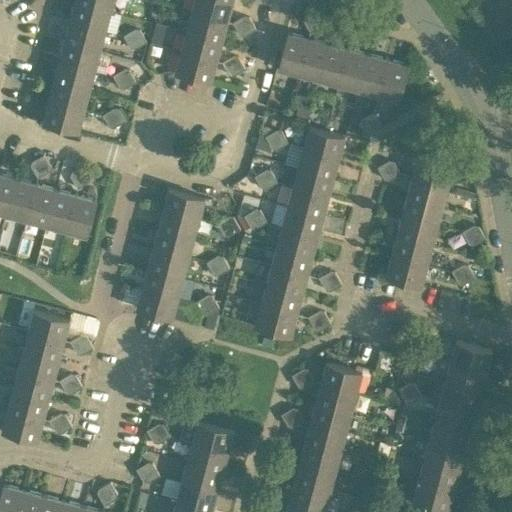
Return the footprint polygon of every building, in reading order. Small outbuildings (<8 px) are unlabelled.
[(74,0),(75,1),(115,12),(116,10),(111,9),(113,0),(74,0)] [(193,0),(191,12),(227,22),(233,2),(225,0),(193,0)] [(75,1),(69,20),(105,30),(110,15),(114,16),(115,12),(75,1)] [(302,18),(305,24),(320,15),(316,7),(304,14),(302,18)] [(181,30),(222,41),(227,22),(191,12),(186,28),(182,27),(181,30)] [(244,14),(239,17),(248,32),(255,28),(249,16),(244,14)] [(323,19),(320,15),(305,24),(310,31),(322,24),(323,19)] [(244,35),(248,32),(239,17),(232,21),(239,33),(244,35)] [(342,29),(345,34),(360,25),(355,18),(343,24),(342,29)] [(69,20),(64,40),(100,50),(105,30),(69,20)] [(360,25),(345,34),(349,41),(361,34),(363,30),(360,25)] [(139,45),(146,41),(147,41),(140,28),(135,27),(130,30),(139,45)] [(134,48),(139,45),(130,30),(123,34),(130,46),(134,48)] [(180,51),(217,61),(222,41),(181,30),(180,33),(184,34),(180,51)] [(277,68),(298,74),(308,38),(287,32),(277,68)] [(328,43),(308,38),(298,74),(316,78),(315,83),(317,84),(328,43)] [(64,40),(58,60),(95,70),(100,50),(64,40)] [(348,48),(328,43),(317,84),(320,85),(321,80),(338,84),(348,48)] [(368,54),(348,48),(338,84),(355,89),(354,94),(357,95),(368,54)] [(174,71),(211,81),(217,61),(180,51),(174,71)] [(234,54),(229,57),(237,72),(245,67),(238,55),(234,54)] [(388,59),(368,54),(357,95),(360,95),(361,91),(378,95),(388,59)] [(233,74),(237,72),(229,57),(221,61),(228,73),(233,74)] [(388,59),(378,95),(399,101),(408,64),(388,59)] [(58,60),(53,80),(89,90),(95,70),(58,60)] [(125,67),(120,70),(128,85),(136,80),(129,68),(125,67)] [(119,86),(123,87),(128,85),(120,70),(112,74),(119,86)] [(53,80),(48,99),(84,109),(89,90),(53,80)] [(78,130),(84,109),(48,99),(42,120),(78,130)] [(114,106),(109,109),(118,124),(125,119),(118,107),(114,106)] [(295,114),(307,117),(309,109),(304,108),(297,106),(295,114)] [(113,126),(118,124),(109,109),(102,113),(109,125),(113,126)] [(359,122),(362,127),(377,118),(373,111),(360,118),(359,122)] [(380,123),(377,118),(362,127),(366,134),(379,128),(380,123)] [(308,125),(302,146),(339,156),(344,135),(308,125)] [(277,128),(272,130),(281,145),(288,141),(281,129),(277,128)] [(276,148),(281,145),(272,130),(265,135),(271,147),(276,148)] [(333,175),(339,156),(302,146),(297,166),(333,175)] [(48,160),(43,153),(31,160),(30,164),(33,169),(48,160)] [(417,154),(412,175),(448,185),(454,164),(417,154)] [(389,159),(385,161),(393,176),(400,172),(393,160),(389,159)] [(48,160),(33,169),(37,176),(49,169),(51,165),(48,160)] [(388,179),(393,176),(385,161),(377,166),(384,178),(388,179)] [(70,175),(73,180),(88,171),(83,163),(71,170),(70,175)] [(328,195),(333,175),(297,166),(292,185),(328,195)] [(266,167),(261,170),(270,185),(277,181),(270,169),(266,167)] [(266,188),(270,185),(261,170),(254,174),(261,187),(266,188)] [(88,171),(73,180),(77,187),(89,180),(90,176),(88,171)] [(16,177),(0,172),(0,211),(4,213),(2,218),(5,218),(16,177)] [(406,195),(447,205),(447,203),(444,202),(448,185),(412,175),(406,195)] [(9,214),(26,219),(36,183),(16,177),(5,218),(8,219),(9,214)] [(56,188),(36,183),(26,219),(43,224),(42,228),(44,229),(56,188)] [(323,215),(328,195),(292,185),(286,205),(323,215)] [(456,186),(453,195),(472,201),(475,192),(456,186)] [(163,208),(199,218),(205,197),(168,187),(163,208)] [(49,225),(65,230),(75,194),(56,188),(44,229),(48,230),(49,225)] [(96,199),(75,194),(65,230),(86,236),(96,199)] [(401,214),(438,224),(442,208),(446,209),(447,205),(406,195),(401,214)] [(317,235),(323,215),(286,205),(281,225),(317,235)] [(251,209),(260,224),(267,220),(259,208),(255,207),(251,209)] [(157,228),(194,237),(199,218),(163,208),(157,228)] [(254,227),(260,224),(251,209),(243,214),(250,226),(254,227)] [(229,214),(224,217),(232,232),(240,228),(233,215),(229,214)] [(396,234),(432,244),(438,224),(401,214),(396,234)] [(228,235),(232,232),(224,217),(217,221),(223,234),(228,235)] [(474,223),(468,226),(477,241),(485,236),(478,224),(474,223)] [(312,255),(317,235),(281,225),(276,242),(272,241),(271,244),(312,255)] [(473,243),(477,241),(468,226),(461,230),(468,242),(473,243)] [(152,247),(189,257),(194,237),(157,228),(152,247)] [(390,254),(427,264),(432,244),(396,234),(390,254)] [(307,274),(312,255),(271,244),(270,247),(274,248),(270,264),(307,274)] [(147,267),(183,277),(189,257),(152,247),(147,267)] [(218,254),(213,257),(222,271),(229,267),(223,255),(218,254)] [(421,284),(427,264),(390,254),(385,274),(421,284)] [(217,274),(222,271),(213,257),(206,261),(213,273),(217,274)] [(463,263),(458,265),(467,280),(475,276),(467,263),(463,263)] [(301,294),(307,274),(270,264),(265,282),(261,281),(260,283),(301,294)] [(462,283),(467,280),(458,265),(451,270),(458,282),(462,283)] [(183,277),(147,267),(141,287),(178,297),(183,277)] [(330,269),(325,272),(333,287),(341,283),(334,270),(330,269)] [(329,289),(333,287),(325,272),(318,276),(325,289),(329,289)] [(296,314),(301,294),(260,283),(259,287),(264,288),(260,304),(296,314)] [(178,297),(141,287),(136,307),(172,317),(178,297)] [(207,293),(202,296),(211,310),(218,306),(219,306),(222,291),(214,288),(212,294),(207,293)] [(206,313),(211,310),(202,296),(195,300),(202,312),(206,313)] [(290,334),(296,314),(260,304),(254,325),(290,334)] [(34,309),(28,329),(64,339),(70,319),(34,309)] [(323,327),(330,322),(331,322),(324,310),(320,309),(315,312),(323,327)] [(318,329),(323,327),(315,312),(308,315),(314,328),(318,329)] [(19,348),(59,359),(64,339),(28,329),(24,347),(19,346),(19,348)] [(82,333),(77,336),(85,350),(93,346),(86,334),(82,333)] [(80,353),(85,350),(77,336),(70,340),(76,352),(80,353)] [(454,340),(449,360),(485,370),(491,350),(454,340)] [(420,341),(416,344),(424,358),(431,354),(425,342),(420,341)] [(419,361),(424,358),(416,344),(408,348),(415,360),(419,361)] [(18,369),(54,379),(59,359),(19,348),(18,351),(23,353),(18,369)] [(480,390),(485,370),(449,360),(443,380),(480,390)] [(326,362),(320,382),(356,392),(362,372),(326,362)] [(303,367),(299,369),(307,384),(314,380),(308,368),(303,367)] [(8,387),(48,398),(54,379),(18,369),(13,386),(8,385),(8,387)] [(302,386),(307,384),(299,369),(291,374),(298,385),(302,386)] [(71,372),(66,375),(75,389),(82,385),(75,373),(71,372)] [(70,392),(75,389),(66,375),(59,379),(65,391),(70,392)] [(405,383),(413,398),(421,394),(414,382),(410,380),(405,383)] [(443,380),(438,400),(475,409),(480,390),(443,380)] [(351,412),(356,392),(320,382),(315,402),(351,412)] [(408,401),(413,398),(405,383),(398,388),(404,399),(408,401)] [(7,408),(43,418),(48,398),(8,387),(7,391),(12,392),(7,408)] [(430,418),(470,429),(475,409),(438,400),(434,417),(430,416),(430,418)] [(315,402),(309,422),(345,431),(351,412),(315,402)] [(288,408),(297,423),(304,418),(297,407),(293,406),(288,408)] [(2,429),(37,439),(43,418),(7,408),(2,429)] [(288,408),(281,413),(287,425),(292,426),(297,423),(288,408)] [(60,411),(55,414),(64,429),(71,424),(65,412),(60,411)] [(64,429),(55,414),(48,419),(55,430),(60,432),(64,429)] [(470,429),(430,418),(429,421),(432,422),(428,439),(464,449),(470,429)] [(192,441),(228,451),(233,430),(197,421),(192,441)] [(158,422),(154,424),(162,438),(169,434),(162,423),(158,422)] [(341,448),(345,431),(309,422),(304,441),(344,452),(345,449),(341,448)] [(157,441),(162,438),(154,424),(146,428),(153,441),(157,441)] [(464,449),(428,439),(423,456),(420,455),(419,458),(459,468),(464,449)] [(228,451),(192,441),(186,461),(222,470),(228,451)] [(304,441),(299,461),(335,471),(339,454),(344,455),(344,452),(304,441)] [(485,460),(493,456),(486,444),(482,443),(477,446),(485,460)] [(485,460),(477,446),(470,449),(476,461),(480,462),(485,460)] [(422,461),(417,478),(454,488),(459,468),(419,458),(418,460),(422,461)] [(143,463),(152,478),(159,474),(152,461),(147,461),(143,463)] [(222,470),(186,461),(181,481),(217,490),(222,470)] [(329,491),(335,471),(299,461),(293,481),(329,491)] [(143,463),(136,468),(142,480),(147,481),(152,478),(143,463)] [(360,470),(369,484),(376,480),(369,468),(365,467),(360,470)] [(364,487),(369,484),(360,470),(353,474),(359,484),(360,486),(364,487)] [(448,509),(454,488),(417,478),(412,499),(448,509)] [(115,488),(110,480),(98,487),(97,492),(100,497),(115,488)] [(217,490),(181,481),(176,500),(212,510),(217,490)] [(293,481),(288,500),(324,510),(329,491),(293,481)] [(471,482),(466,485),(474,499),(482,495),(475,483),(471,482)] [(0,492),(0,511),(16,511),(23,489),(2,483),(0,492)] [(470,502),(474,499),(466,485),(459,489),(466,501),(470,502)] [(115,488),(100,497),(103,504),(116,497),(117,492),(115,488)] [(23,489),(16,511),(38,511),(43,494),(23,489)] [(43,494),(38,511),(59,511),(63,499),(43,494)] [(63,499),(59,511),(81,511),(83,505),(63,499)] [(211,511),(212,510),(176,500),(172,511),(211,511)] [(323,511),(324,510),(288,500),(284,511),(323,511)]
